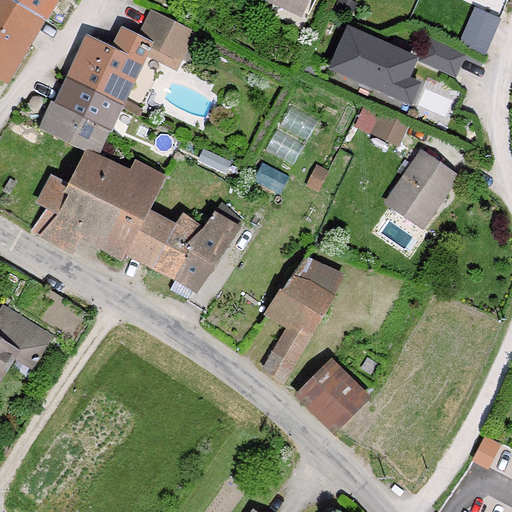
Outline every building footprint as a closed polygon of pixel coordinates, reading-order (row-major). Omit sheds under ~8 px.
[(39,22),(3,0),(0,0),(0,81),(1,83),(39,22)] [(3,0),(39,22),(51,0),(3,0)] [(281,0),(303,11),(309,0),(281,0)] [(485,55),(500,19),(474,8),(458,43),(485,55)] [(145,32),(183,50),(192,32),(154,14),(145,32)] [(416,59),(352,31),(336,67),(359,77),(361,73),(379,81),(378,86),(413,101),(420,84),(407,79),(416,59)] [(141,42),(169,56),(166,63),(175,68),(183,50),(145,32),(141,42)] [(59,110),(47,136),(90,158),(94,160),(146,54),(166,63),(169,56),(141,42),(123,33),(113,55),(89,44),(59,110)] [(463,56),(432,42),(424,60),(455,73),(459,65),(463,56)] [(374,111),(368,125),(401,141),(408,127),(374,111)] [(130,255),(149,217),(166,183),(134,166),(128,178),(94,160),(90,158),(72,192),(54,183),(40,209),(46,213),(34,234),(71,254),(84,232),(130,255)] [(457,178),(427,159),(396,205),(426,225),(457,178)] [(287,177),(264,166),(257,180),(280,192),(287,177)] [(311,186),(321,191),(331,172),(321,167),(311,186)] [(13,176),(7,188),(11,191),(18,179),(13,176)] [(179,280),(196,288),(232,236),(229,234),(237,222),(220,210),(202,236),(181,221),(174,234),(149,217),(130,255),(138,259),(179,280)] [(309,259),(296,278),(334,297),(346,276),(309,259)] [(274,311),(281,315),(294,322),(295,320),(315,331),(334,297),(296,278),(274,311)] [(196,288),(179,280),(172,293),(190,302),(196,288)] [(0,376),(12,357),(32,369),(51,338),(3,309),(0,314),(0,376)] [(285,383),(315,331),(295,320),(294,322),(268,368),(285,383)] [(300,392),(339,430),(368,401),(329,362),(300,392)] [(500,445),(485,437),(474,460),(490,467),(500,445)]
